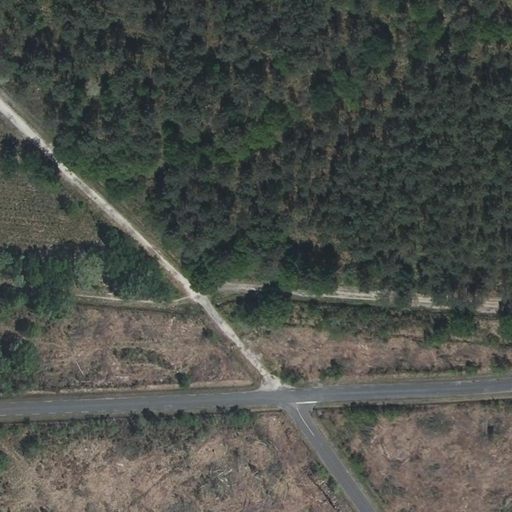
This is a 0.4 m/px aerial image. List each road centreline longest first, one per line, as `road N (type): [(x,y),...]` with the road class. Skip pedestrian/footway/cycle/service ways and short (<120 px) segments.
road 1 (track): [(511,307),(232,287),(199,297)]
road 2 (tertiary): [(0,409),(287,396)]
road 3 (track): [(199,297),(0,104)]
road 4 (tertiary): [(287,396),(511,383)]
road 5 (track): [(199,297),(164,303),(0,286)]
road 6 (tertiary): [(372,511),(287,396)]
road 7 (track): [(199,297),(287,396)]
